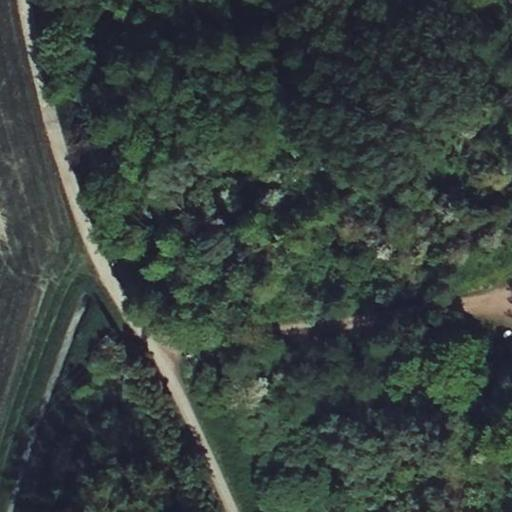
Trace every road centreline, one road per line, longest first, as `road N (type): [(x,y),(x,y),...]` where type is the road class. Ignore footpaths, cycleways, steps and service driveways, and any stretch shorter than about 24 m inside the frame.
road 1 (unclassified): [(27,0),(32,51),(87,234),(159,349),(233,511)]
road 2 (track): [(60,511),(92,417),(116,399),(137,402),(156,428),(192,511)]
